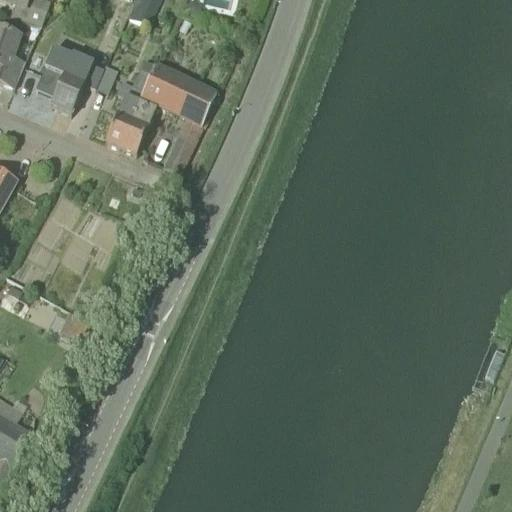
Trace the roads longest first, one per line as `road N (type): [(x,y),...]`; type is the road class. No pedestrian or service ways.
road 1 (residential): [(62,511),(246,126),(293,0)]
road 2 (residential): [(179,190),(0,118)]
road 3 (residential): [(464,511),(511,393)]
